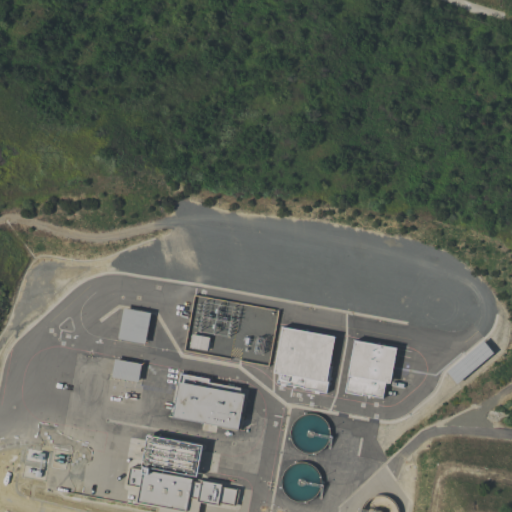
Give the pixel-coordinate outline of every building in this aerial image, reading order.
[(118,341),(146,346),(151,315),(123,310),(118,341)] [(335,338),(282,330),(273,386),(327,394),(335,338)] [(494,355),(484,342),(447,372),(457,385),(494,355)] [(388,400),(395,349),(353,343),(346,394),(388,400)] [(142,365),(114,361),(111,380),(139,384),(142,365)] [(239,433),(247,391),(179,379),(172,421),(239,433)] [(136,505),(173,511),(197,511),(199,505),(237,511),(241,491),(197,483),(203,447),(147,437),(141,470),(130,468),(126,487),(139,489),(136,505)]
